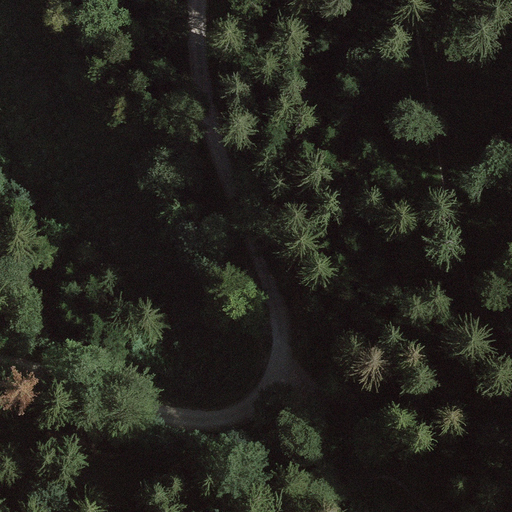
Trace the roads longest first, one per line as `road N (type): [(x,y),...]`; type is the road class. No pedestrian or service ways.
road 1 (track): [(0,358),(207,421),(264,399),(281,378),(285,335),(276,295),(211,147),(197,93),(192,0)]
road 2 (track): [(22,0),(159,236),(223,323),(281,378)]
